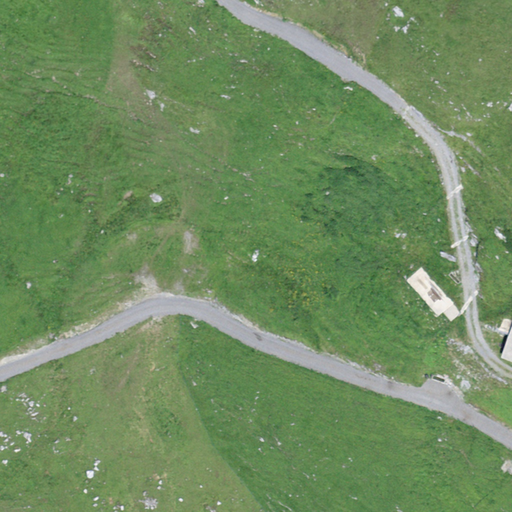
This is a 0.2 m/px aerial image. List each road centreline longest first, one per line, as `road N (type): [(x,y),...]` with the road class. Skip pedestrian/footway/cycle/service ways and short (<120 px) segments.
road 1 (track): [(511,438),(439,400),(174,306),(150,308),(0,374)]
road 2 (track): [(224,0),(334,57),(445,150),(480,348),(511,372)]
